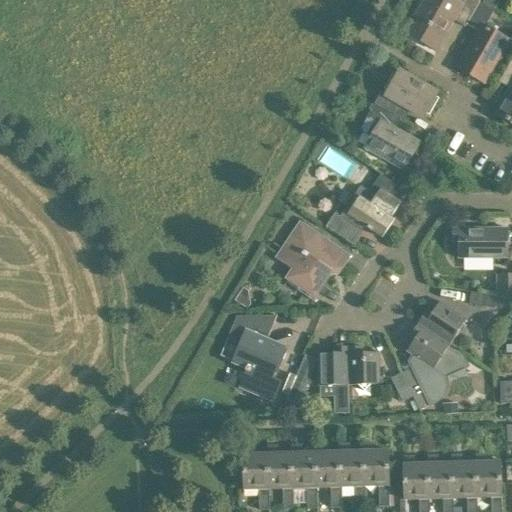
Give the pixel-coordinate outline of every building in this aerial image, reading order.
[(466,25),(479,3),(480,0),(453,0),(452,1),(449,0),(424,0),(406,33),(436,50),(453,20),(465,27),(466,25)] [(483,84),(508,40),(485,26),(499,0),(485,0),(483,5),(479,3),(466,25),(477,32),(456,68),(483,84)] [(511,58),(498,82),(510,89),(495,115),(511,124),(511,58)] [(380,92),(374,104),(398,117),(404,107),(422,117),(436,93),(400,72),(386,96),(380,92)] [(400,119),(398,117),(374,104),(357,133),(369,140),(364,148),(404,170),(419,143),(394,129),(400,119)] [(363,232),(362,231),(364,227),(381,238),(394,220),(390,218),(400,203),(380,189),(375,197),(361,187),(341,218),(335,214),(326,228),(354,246),(363,232)] [(294,269),(287,279),(314,297),(331,271),(340,269),(346,261),(332,251),(335,248),(300,224),(277,258),(294,269)] [(458,259),(508,259),(508,229),(452,228),(452,243),(458,243),(458,259)] [(511,274),(496,275),(496,297),(496,298),(511,300),(511,274)] [(496,297),(471,292),(469,304),(494,309),(496,298),(496,297)] [(450,345),(466,320),(439,302),(430,315),(425,312),(418,323),(450,345)] [(272,402),(280,382),(271,379),(284,347),(268,341),(278,317),(237,318),(226,344),(238,349),(229,370),(244,376),(239,388),(272,402)] [(448,350),(450,345),(418,323),(410,335),(415,338),(406,352),(413,356),(408,363),(412,370),(402,375),(413,398),(420,412),(427,408),(438,403),(441,400),(444,398),(446,395),(447,392),(448,388),(448,384),(447,381),(446,378),(445,375),(465,362),(463,359),(460,355),(457,353),(454,352),(451,350),(448,350)] [(349,386),(348,347),(334,348),(334,354),(318,354),(319,386),(333,386),(334,415),(348,414),(348,386),(349,386)] [(361,347),(348,347),(349,386),(379,385),(378,353),(362,353),(361,347)] [(402,403),(413,398),(402,375),(391,379),(402,403)] [(286,400),(298,404),(308,381),(296,376),(286,400)] [(511,382),(500,382),(500,404),(511,404),(511,382)] [(445,415),(457,414),(457,404),(444,405),(445,415)] [(339,444),(339,452),(340,488),(354,487),(355,508),(365,507),(364,487),(363,451),(349,452),(349,444),(339,444)] [(363,444),(363,451),(364,487),(378,487),(379,507),(389,507),(388,486),(389,486),(388,451),(373,451),(373,444),(363,444)] [(315,445),(315,453),(316,489),(330,488),(331,508),(341,508),(340,488),(339,452),(325,452),(325,445),(315,445)] [(267,447),(267,454),(268,490),(282,490),(283,510),(293,510),(292,489),(291,453),(277,454),(277,446),(267,447)] [(291,446),(291,453),(292,489),(306,489),(307,509),(317,509),(316,489),(315,453),(301,453),(301,446),(291,446)] [(267,454),(253,455),(253,447),(243,447),(243,455),(242,455),(243,491),(258,490),(259,511),(269,510),(268,490),(267,454)] [(475,456),(475,463),(476,499),(477,499),(490,498),(490,511),(500,511),(501,498),(500,462),(486,463),(485,455),(475,456)] [(451,456),(451,464),(452,499),(453,499),(466,499),(466,511),(476,511),(477,499),(476,499),(475,463),(462,464),(461,456),(451,456)] [(428,500),(427,464),(414,465),(413,457),(403,457),(403,465),(404,501),(418,500),(418,511),(429,511),(429,500),(428,500)] [(452,499),(451,464),(438,464),(437,457),(427,457),(427,464),(428,500),(429,500),(443,500),(442,511),(453,511),(453,499),(452,499)]
